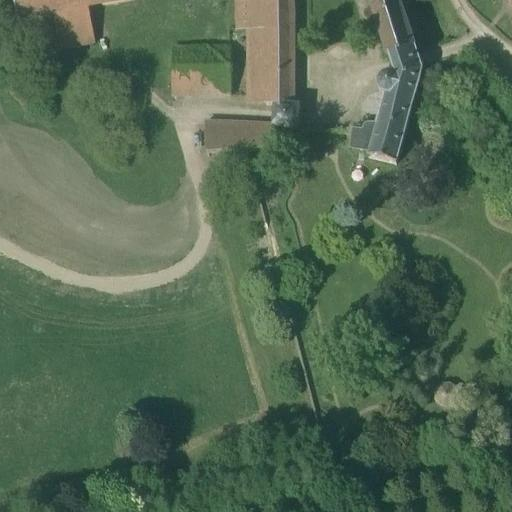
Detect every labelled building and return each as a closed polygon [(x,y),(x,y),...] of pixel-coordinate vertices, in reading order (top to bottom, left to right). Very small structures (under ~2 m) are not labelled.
[(62,52),(96,45),(89,11),(136,2),(135,0),(14,0),(20,25),(54,18),(62,52)] [(236,0),(238,31),(248,31),(248,66),(296,66),(295,0),(236,0)] [(390,57),(416,49),(399,0),(384,0),(369,5),(387,58),(390,57)] [(174,97),(230,99),(231,48),(175,47),(174,97)] [(424,70),(423,69),(420,60),(416,49),(390,57),(394,74),(386,75),(380,79),(377,84),(378,89),(380,94),(385,97),(387,98),(377,126),(366,127),(364,130),(363,133),(352,133),(352,139),(350,153),(369,156),(369,159),(399,165),(424,70)] [(296,66),(248,66),(248,106),(273,106),(297,106),(296,66)] [(297,143),(298,136),(301,106),(297,106),(273,106),(273,125),(207,123),(205,167),(249,165),(272,163),(274,141),(297,143)] [(449,384),(439,385),(433,391),(432,395),(433,405),(441,409),(451,409),(456,405),(459,398),(457,389),(449,384)]
